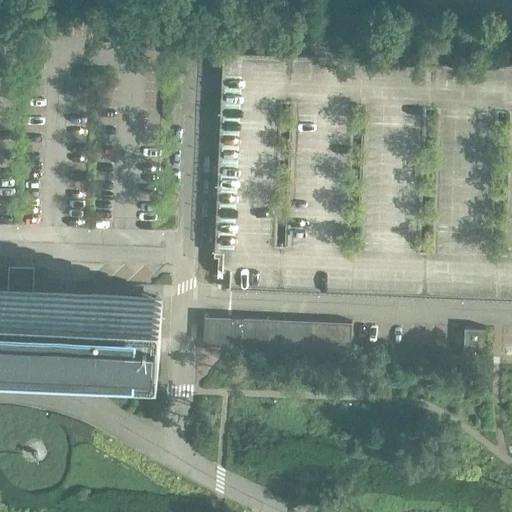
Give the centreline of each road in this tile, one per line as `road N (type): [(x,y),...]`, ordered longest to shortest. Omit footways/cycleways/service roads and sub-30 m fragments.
road 1 (unknown): [(55,245),(61,72),(73,50),(94,45),(114,52),(124,82),(123,252)]
road 2 (unknown): [(190,258),(196,85),(207,52),(237,36),(287,36),(317,52),(325,84)]
road 3 (unknown): [(316,255),(252,247),(252,109),(257,89),(272,83),(325,84)]
road 4 (unknown): [(399,87),(391,261)]
road 5 (unknown): [(325,84),(316,255)]
road 6 (unknown): [(469,93),(466,264)]
